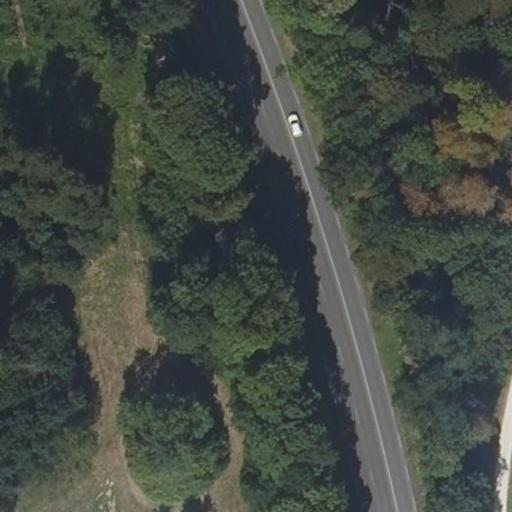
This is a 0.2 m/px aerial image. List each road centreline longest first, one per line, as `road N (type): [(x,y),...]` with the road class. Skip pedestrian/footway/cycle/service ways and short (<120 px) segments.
road 1 (primary): [(236,0),(326,259),(392,511)]
road 2 (track): [(511,351),(491,434),(484,511)]
